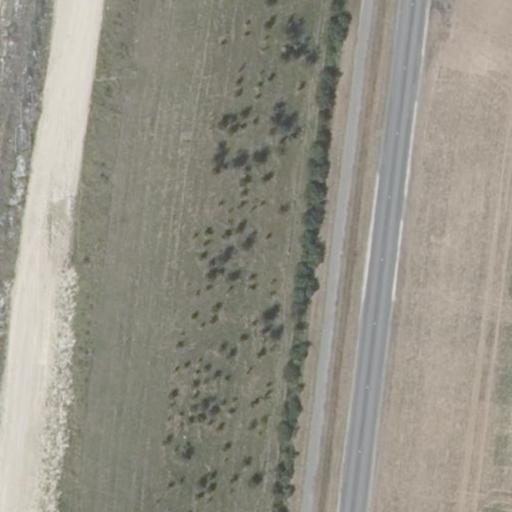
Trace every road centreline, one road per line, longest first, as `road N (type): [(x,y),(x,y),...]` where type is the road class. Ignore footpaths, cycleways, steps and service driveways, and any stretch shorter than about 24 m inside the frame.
road 1 (track): [(12,511),(78,0)]
road 2 (tertiary): [(418,0),(356,511)]
